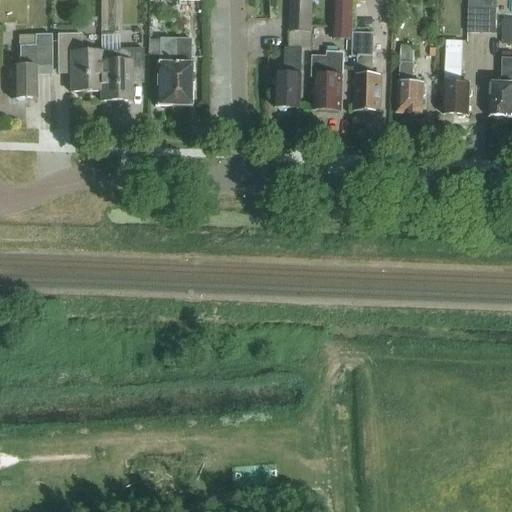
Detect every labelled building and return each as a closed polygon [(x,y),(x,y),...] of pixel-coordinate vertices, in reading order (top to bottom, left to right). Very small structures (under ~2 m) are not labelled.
[(290,0),(289,34),(311,35),(312,0),(290,0)] [(335,0),(334,40),(352,40),(353,0),(335,0)] [(482,11),(468,11),(467,35),(482,35),(482,11)] [(494,11),(482,11),(482,35),(497,36),(497,11),(494,11)] [(511,20),(503,20),(502,43),(511,43),(511,20)] [(358,59),(357,75),(355,114),(380,114),(381,75),(373,75),(374,36),(353,35),(352,59),(358,59)] [(101,94),(102,53),(82,53),(82,36),(57,36),(58,71),(70,71),(70,94),(100,94),(101,94)] [(9,73),(10,78),(12,81),(12,101),(15,101),(17,104),(22,104),(25,101),(37,101),(36,73),(52,73),(52,37),(35,37),(35,48),(19,49),(20,69),(12,69),(12,70),(9,73)] [(159,40),(158,67),(157,107),(174,107),(176,41),(159,40)] [(176,41),(174,107),(191,108),(192,67),(191,68),(191,41),(176,41)] [(470,86),(461,86),(463,44),(447,43),(445,85),(444,117),(455,117),(458,120),(463,120),(466,117),(469,118),(469,101),(472,98),(472,93),(470,90),(470,86)] [(401,47),(400,85),(398,85),(397,115),(409,116),(411,118),(417,118),(419,116),(422,116),(423,100),(426,98),(426,92),(423,89),(423,86),(413,85),(414,48),(401,47)] [(101,94),(100,94),(100,104),(132,103),(132,80),(144,80),(144,50),(119,51),(119,53),(102,54),(102,53),(101,94)] [(300,111),(302,77),(301,77),(302,51),(286,50),(285,76),(277,75),(277,78),(274,81),(274,88),(276,90),(275,110),(278,110),(281,113),(285,113),(288,110),(300,111)] [(313,78),(316,78),(314,112),(317,112),(320,114),(326,115),(328,113),(342,113),(344,56),(328,55),(328,60),(314,59),(313,78)] [(511,59),(502,59),(502,87),(491,86),(491,89),(489,92),(489,97),(491,100),(490,119),(492,119),(495,121),(501,122),(504,119),(511,119),(511,59)]
